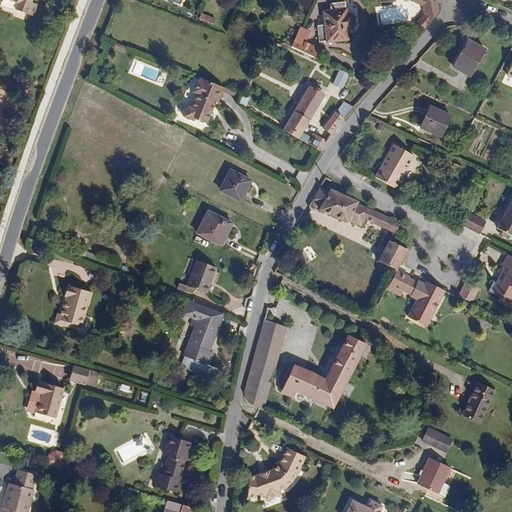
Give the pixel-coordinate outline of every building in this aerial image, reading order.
[(32,0),(10,0),(17,2),(14,10),(32,17),(37,4),(32,2),(32,0)] [(439,11),(436,0),(416,0),(422,3),(425,15),(417,23),(423,28),(439,11)] [(350,29),(354,25),(353,16),(349,14),(346,14),(345,9),(323,11),(325,24),(316,25),(318,41),(326,41),(326,42),(348,39),(347,29),(350,29)] [(201,14),(199,20),(214,25),(216,18),(201,14)] [(306,44),(311,33),(300,28),(291,47),(314,57),(317,49),(306,44)] [(470,76),(485,50),(468,40),(453,66),(470,76)] [(119,50),(121,46),(112,42),(110,47),(119,50)] [(353,92),(360,78),(339,69),(333,82),(353,92)] [(219,102),(224,87),(201,78),(200,81),(197,80),(193,92),(198,94),(192,108),(187,106),(183,116),(193,120),(194,118),(208,123),(213,109),(211,108),(212,105),(214,106),(216,101),(219,102)] [(301,132),(323,96),(308,87),(283,130),(320,152),(326,143),(312,134),(310,137),(301,132)] [(343,117),(352,106),(343,102),(336,112),(343,117)] [(440,136),(450,116),(431,107),(422,127),(440,136)] [(331,135),(343,117),(336,112),(334,111),(322,128),(331,135)] [(372,127),(377,119),(369,115),(364,123),(372,127)] [(395,189),(414,156),(395,145),(375,178),(395,189)] [(311,172),(318,158),(313,155),(306,170),(311,172)] [(252,174),(255,169),(242,163),(239,168),(252,174)] [(240,200),(250,181),(230,171),(220,190),(240,200)] [(396,270),(407,249),(391,241),(400,223),(357,204),(358,202),(330,189),(329,190),(320,186),(313,199),(322,203),(319,210),(347,222),(348,220),(361,226),(364,218),(393,231),(377,261),(396,271),(396,270)] [(511,236),(511,200),(497,229),(511,236)] [(230,224),(208,213),(198,234),(219,244),(230,224)] [(479,234),(485,222),(468,213),(462,225),(479,234)] [(511,267),(511,256),(507,254),(502,262),(511,267)] [(204,293),(215,267),(197,260),(187,286),(204,293)] [(511,267),(502,262),(496,272),(500,274),(495,283),(493,281),(487,291),(495,295),(496,292),(511,301),(511,267)] [(403,291),(410,278),(396,270),(396,271),(389,284),(403,291)] [(416,300),(425,284),(417,280),(417,281),(410,278),(403,291),(410,295),(409,297),(416,300)] [(426,327),(445,291),(426,281),(425,284),(416,300),(407,317),(426,327)] [(472,303),(480,288),(466,281),(459,296),(472,303)] [(400,296),(403,291),(389,284),(386,289),(400,296)] [(81,326),(87,306),(85,305),(89,291),(70,286),(67,296),(69,297),(67,303),(64,302),(60,314),(56,313),(53,323),(66,326),(68,322),(76,324),(81,326)] [(219,328),(224,314),(188,300),(183,313),(193,317),(191,324),(195,326),(189,343),(190,344),(185,356),(208,365),(213,352),(208,350),(209,348),(211,349),(217,333),(219,328)] [(276,361),(285,326),(264,318),(243,393),(248,403),(262,410),(270,383),(266,381),(276,361)] [(332,406),(365,343),(349,335),(325,380),(293,365),(283,385),(285,386),(280,394),(291,400),(296,390),(332,406)] [(208,365),(185,356),(182,364),(183,367),(202,375),(205,373),(212,376),(214,375),(217,369),(208,365)] [(91,377),(92,373),(72,368),(68,382),(83,386),(84,384),(89,385),(91,377)] [(55,419),(64,389),(40,382),(37,393),(41,394),(39,401),(36,400),(32,412),(55,419)] [(479,423),(494,389),(478,382),(463,415),(479,423)] [(451,439),(428,428),(422,441),(445,451),(451,439)] [(175,494),(190,443),(169,437),(164,456),(168,457),(163,475),(159,474),(154,488),(175,494)] [(286,487),(293,481),(299,473),(306,457),(289,448),(282,462),(280,462),(279,465),(274,469),(270,470),(270,472),(261,475),(261,473),(255,476),(250,476),(248,496),(259,497),(265,495),(267,499),(281,495),(279,490),(286,487)] [(57,469),(62,453),(56,451),(49,455),(46,466),(57,469)] [(61,470),(66,453),(62,453),(57,469),(61,470)] [(442,482),(449,466),(430,458),(417,485),(436,494),(436,493),(443,496),(448,485),(442,482)] [(27,511),(33,489),(31,489),(35,475),(16,470),(12,484),(8,482),(0,511),(27,511)] [(376,511),(368,508),(352,500),(346,511),(376,511)] [(199,511),(199,510),(166,501),(164,506),(171,508),(170,511),(173,511),(199,511)] [(376,511),(379,511),(382,507),(371,501),(368,508),(376,511)]
